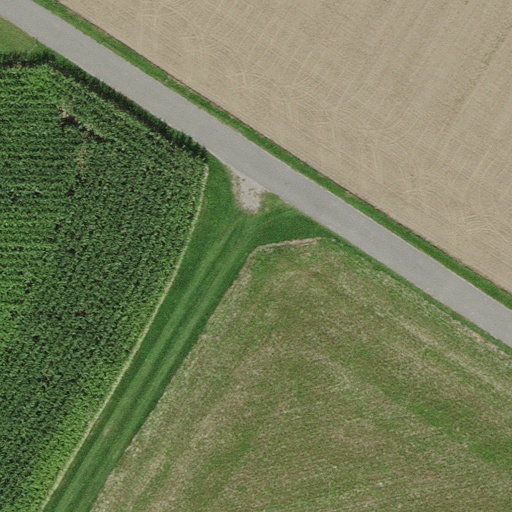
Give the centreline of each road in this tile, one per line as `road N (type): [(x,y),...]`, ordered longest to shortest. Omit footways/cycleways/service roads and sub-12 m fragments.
road 1 (unclassified): [(8,0),(511,323)]
road 2 (track): [(63,511),(274,169)]
